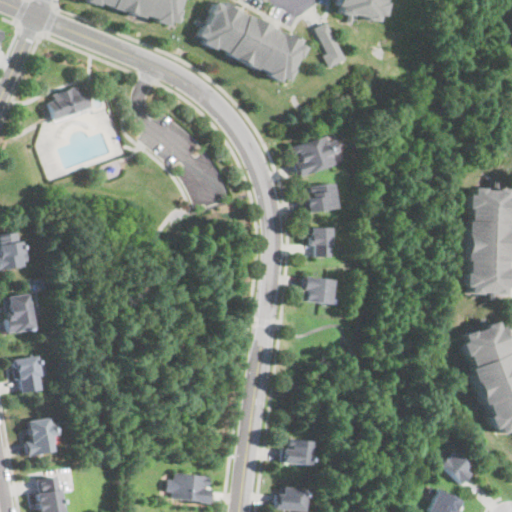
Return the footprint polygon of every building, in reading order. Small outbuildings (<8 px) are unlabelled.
[(176,0),(174,9),(176,9),(172,21),(166,19),(164,24),(151,20),(152,18),(143,15),(142,17),(107,7),(108,5),(96,2),(95,4),(82,0),(176,0)] [(220,0),(232,7),(231,8),(270,31),(271,29),(276,32),(277,31),(283,35),(284,33),(296,40),(294,42),(301,45),(294,57),(293,56),(287,67),(289,68),(282,79),(276,76),(274,80),(263,74),(264,72),(253,66),(251,70),(221,52),(222,52),(211,45),(209,48),(198,41),(200,37),(194,33),(199,25),(193,21),(195,17),(203,21),(208,12),(206,11),(212,0),(218,3),(220,0)] [(378,0),(378,1),(381,1),(378,14),(373,13),(372,20),(360,17),(361,15),(350,13),(348,22),(343,21),(344,14),(335,12),(337,5),(332,4),(332,0),(378,0)] [(340,58),(324,66),(318,54),(323,52),(311,27),(322,21),(340,58)] [(73,88),(74,91),(81,88),(82,92),(83,92),(85,96),(83,97),(87,107),(51,120),(45,103),(52,100),(50,95),(72,86),(73,88)] [(323,136),(325,141),(332,138),(337,151),(328,154),(331,164),(296,177),(291,162),(297,160),(295,155),(290,156),(287,145),(322,133),(323,136)] [(506,187),(506,195),(510,195),(510,208),(507,208),(507,215),(505,215),(505,236),(506,236),(506,253),(505,253),(505,260),(503,260),(503,266),(505,266),(505,273),(507,273),(506,287),(502,287),(502,294),(492,293),(492,298),(487,298),(488,291),(477,291),(477,293),(465,292),(465,285),(460,285),(461,271),(463,271),(463,259),(460,259),(462,220),(465,220),(465,207),(463,206),(463,193),(468,193),(469,186),(481,186),(481,188),(492,189),(492,180),(497,180),(497,187),(506,187)] [(333,208),(304,212),(302,198),(309,197),(307,187),(329,184),(333,208)] [(325,244),(325,257),(312,257),(312,245),(305,245),(305,244),(305,237),(306,237),(307,228),(328,228),(327,244),(325,244)] [(0,233),(14,231),(16,241),(19,241),(20,252),(24,251),(25,260),(19,261),(20,266),(0,269),(0,233)] [(327,304),(299,301),(300,289),(299,289),(300,276),(330,280),(327,304)] [(24,293),(26,301),(27,301),(32,328),(4,333),(4,331),(2,319),(4,318),(1,297),(24,293)] [(480,317),(483,324),(493,320),(496,327),(500,325),(505,337),(502,338),(504,345),(503,345),(511,367),(511,423),(507,426),(507,427),(496,432),(493,426),(489,427),(484,415),(487,414),(482,402),(479,403),(465,366),(468,365),(463,353),(461,354),(456,342),(461,340),(458,333),(470,329),(470,331),(479,327),(476,319),(480,317)] [(54,337),(44,338),(43,331),(52,330),(54,337)] [(34,356),(36,366),(42,365),(43,374),(35,376),(37,390),(18,393),(15,374),(12,375),(9,360),(34,356)] [(45,417),(46,424),(55,423),(57,434),(49,435),(50,442),(48,442),(50,453),(25,457),(22,444),(22,441),(27,440),(24,421),(45,417)] [(308,443),(307,452),(307,453),(306,466),(278,462),(279,448),(287,449),(287,446),(285,446),(286,438),(308,441),(308,443)] [(451,449),(467,463),(463,468),(468,473),(459,483),(437,463),(443,456),(444,457),(451,449)] [(207,486),(205,485),(205,488),(210,488),(208,503),(171,498),(174,472),(206,476),(206,477),(208,477),(207,486)] [(53,480),(55,489),(58,488),(61,511),(38,511),(36,511),(35,508),(33,493),(37,493),(34,479),(53,476),(53,480)] [(303,489),(301,502),(300,511),(270,508),(271,506),(271,500),(273,500),(274,494),(279,494),(280,486),(303,489)] [(455,511),(426,511),(423,510),(435,487),(461,501),(455,511)]
